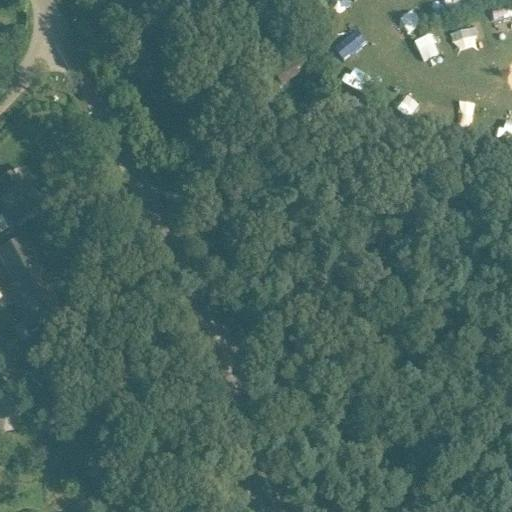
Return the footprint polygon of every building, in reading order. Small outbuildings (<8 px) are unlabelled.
[(411,35),(430,27),(420,6),(402,15),(411,35)] [(455,33),(463,50),(481,43),(473,26),(455,33)] [(427,61),(447,51),(438,31),(418,40),(427,61)] [(302,54),(272,74),(279,87),(311,68),(302,54)] [(0,218),(2,217),(11,235),(6,238),(12,249),(0,255),(0,259),(18,294),(12,297),(31,334),(38,330),(65,316),(25,242),(24,242),(24,241),(52,226),(24,173),(0,186),(0,218)]
